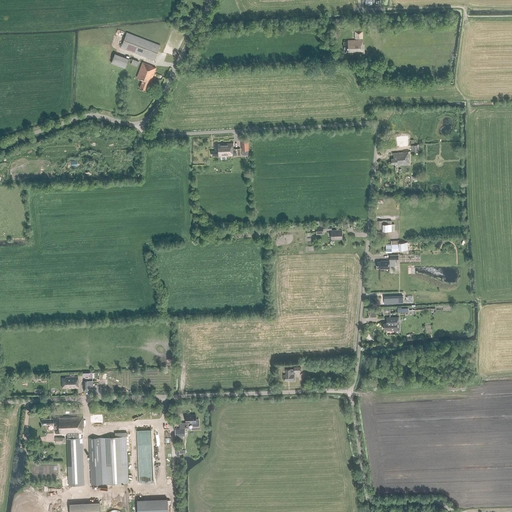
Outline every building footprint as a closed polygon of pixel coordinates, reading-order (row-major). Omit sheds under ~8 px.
[(154,60),(160,45),(127,32),(121,46),(154,60)] [(364,54),(364,45),(362,45),(362,40),(345,41),(345,42),(344,42),(344,53),(350,53),(350,54),(364,54)] [(125,67),(129,58),(115,52),(111,62),(125,67)] [(152,66),(142,62),(136,77),(142,79),(138,87),(146,90),(149,82),(150,82),(156,68),(152,66)] [(233,155),(233,142),(214,143),(215,150),(211,151),(212,155),(218,155),(218,156),(233,155)] [(409,164),(408,152),(393,153),(394,158),(390,158),(391,163),(395,163),(395,165),(398,165),(398,164),(405,163),(405,164),(409,164)] [(392,220),(376,220),(376,231),(392,231),(392,220)] [(331,225),(316,226),(316,235),(323,234),(322,230),(331,229),(331,225)] [(341,230),(331,231),(332,239),(342,239),(341,230)] [(387,243),(384,243),(384,250),(386,250),(386,251),(399,251),(399,250),(408,249),(408,242),(399,242),(399,240),(392,240),(392,242),(387,242),(387,243)] [(390,260),(381,261),(381,262),(378,262),(378,268),(381,268),(390,268),(390,265),(391,265),(395,262),(395,259),(398,259),(398,254),(390,254),(390,259),(391,259),(391,261),(390,261),(390,260)] [(398,331),(398,318),(386,318),(386,324),(383,324),(383,330),(386,329),(386,331),(393,330),(394,331),(398,331)] [(294,381),(294,372),(300,372),(300,367),(294,367),(294,369),(291,370),(291,369),(286,369),(286,375),(284,375),(284,380),(290,380),(290,381),(294,381)] [(78,388),(78,376),(65,376),(65,377),(62,377),(62,387),(67,387),(68,388),(78,388)] [(92,380),(84,380),(84,389),(93,388),(93,383),(92,383),(92,380)] [(192,422),(192,425),(193,426),(198,426),(199,425),(199,420),(198,419),(196,419),(196,414),(189,415),(189,414),(186,414),(186,422),(185,422),(185,428),(188,428),(188,422),(192,422)] [(84,427),(83,415),(53,416),(53,418),(42,418),(42,424),(55,423),(56,433),(68,433),(68,438),(67,438),(69,485),(84,484),(82,437),(81,437),(81,432),(83,432),(83,427),(84,427)] [(126,436),(89,437),(91,484),(128,482),(126,436)] [(138,498),(138,511),(168,511),(168,497),(138,498)] [(70,502),(70,511),(100,511),(100,500),(70,502)]
